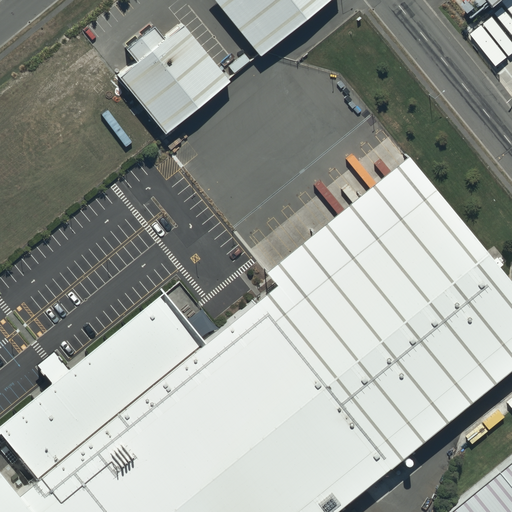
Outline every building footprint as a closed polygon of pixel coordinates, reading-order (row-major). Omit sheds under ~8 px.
[(208,0),(261,63),(337,0),(208,0)] [(488,0),(498,11),(511,0),(488,0)] [(133,60),(115,75),(162,132),(226,79),(180,23),(162,38),(152,25),(124,48),(133,60)] [(91,95),(96,101),(112,89),(107,83),(91,95)] [(0,511),(336,511),(335,511),(511,367),(511,287),(407,159),(266,273),(274,283),(202,341),(160,290),(0,420),(0,435),(34,478),(16,492),(0,473),(0,511)] [(511,511),(511,460),(448,511),(511,511)]
